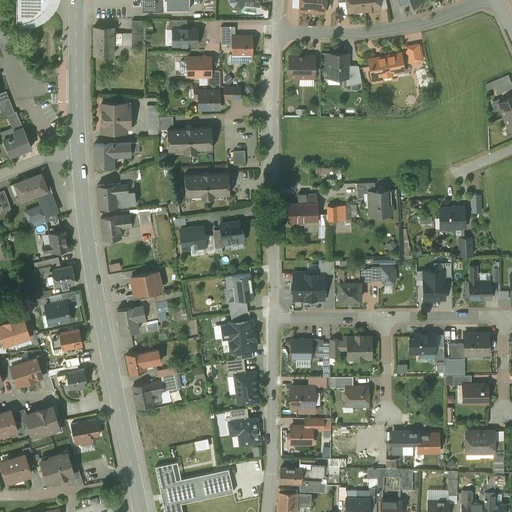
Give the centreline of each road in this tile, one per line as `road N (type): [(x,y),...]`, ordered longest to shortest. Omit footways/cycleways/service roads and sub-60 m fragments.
road 1 (secondary): [(78,144),(94,285),(140,511)]
road 2 (residential): [(274,319),(277,35)]
road 3 (residential): [(277,35),(384,32),(494,0)]
road 4 (residential): [(267,511),(274,319)]
road 5 (secondary): [(76,0),(78,144)]
